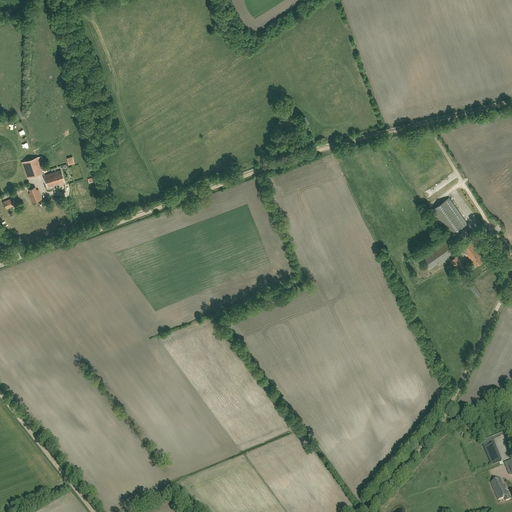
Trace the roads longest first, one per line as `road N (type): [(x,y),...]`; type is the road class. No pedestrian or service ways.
road 1 (track): [(511,102),(315,150),(21,258)]
road 2 (track): [(93,511),(0,393)]
road 3 (track): [(439,425),(494,313)]
